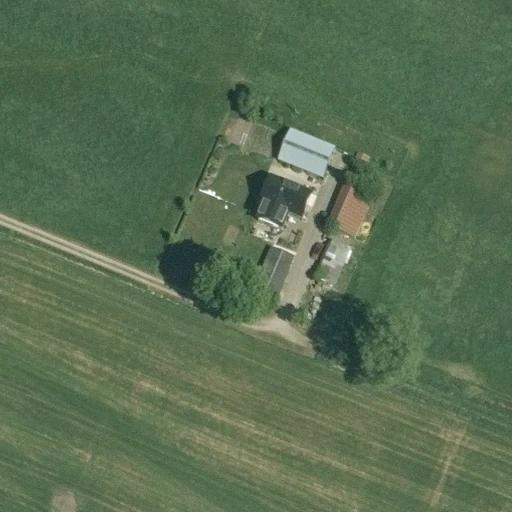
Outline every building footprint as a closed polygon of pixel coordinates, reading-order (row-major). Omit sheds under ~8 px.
[(336,149),(290,130),(277,162),(323,180),(336,149)] [(363,142),(356,163),(371,169),(379,148),(363,142)] [(302,220),(311,197),(271,180),(261,204),(302,220)] [(343,186),(326,227),(355,240),(373,198),(343,186)] [(304,232),(282,223),(253,293),(275,303),(304,232)] [(334,289),(351,250),(332,242),(315,281),(334,289)]
